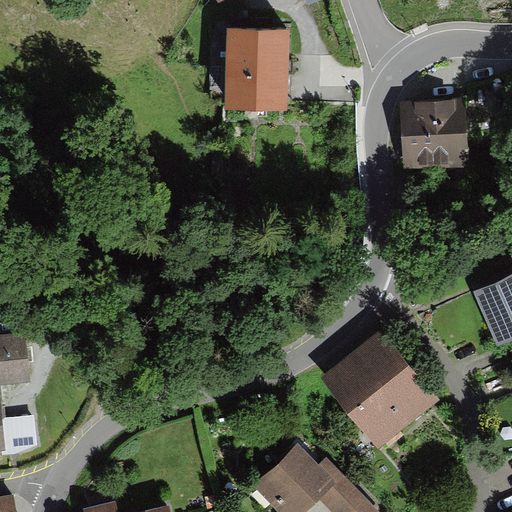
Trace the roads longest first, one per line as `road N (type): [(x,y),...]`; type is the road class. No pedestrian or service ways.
road 1 (unclassified): [(370,294),(292,363),(128,413)]
road 2 (residential): [(370,294),(405,320),(468,407),(479,511)]
road 3 (unclassified): [(402,66),(379,104),(383,237),(370,294)]
